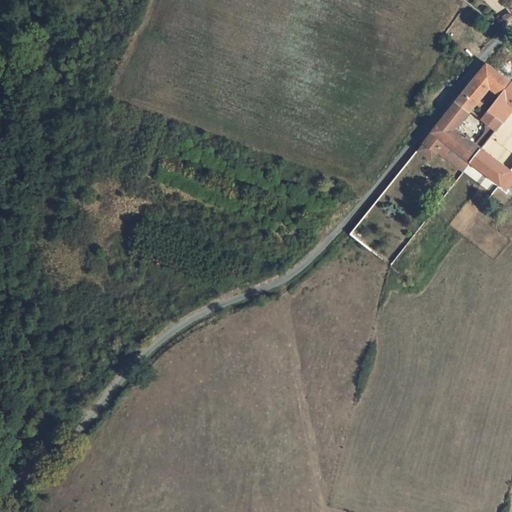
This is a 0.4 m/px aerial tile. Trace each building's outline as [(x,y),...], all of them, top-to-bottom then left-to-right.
[(488,64),(458,102),(471,113),(485,95),(485,94),(490,87),(491,88),(502,75),(488,64)] [(511,82),(502,75),(491,88),(501,96),(511,83),(511,82)] [(511,83),(501,96),(489,112),(504,122),(511,111),(511,83)] [(424,101),(433,109),(447,92),(438,85),(424,101)] [(457,129),(471,113),(458,102),(433,132),(425,143),(439,153),(447,142),(472,162),(483,148),(457,129)] [(489,112),(484,118),(498,129),(504,122),(489,112)] [(483,148),(472,162),(500,184),(511,171),(507,167),(483,148)]
